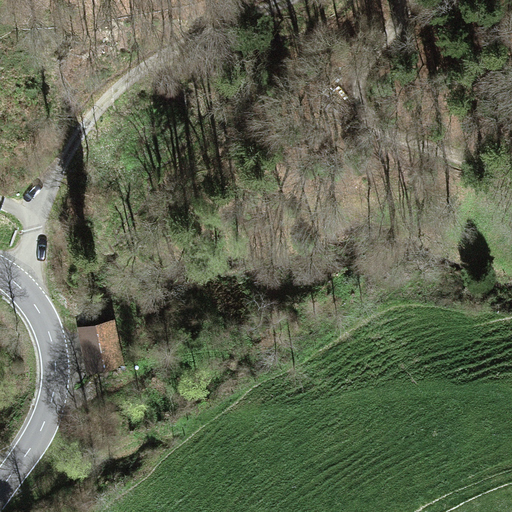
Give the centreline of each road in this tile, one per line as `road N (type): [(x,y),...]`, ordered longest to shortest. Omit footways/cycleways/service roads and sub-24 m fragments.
road 1 (track): [(11,277),(55,176),(115,92),(173,49),(288,0)]
road 2 (track): [(405,0),(360,75),(368,118),(404,139),(511,176)]
road 3 (tertiary): [(0,270),(42,317),(56,372),(48,415),(0,492)]
